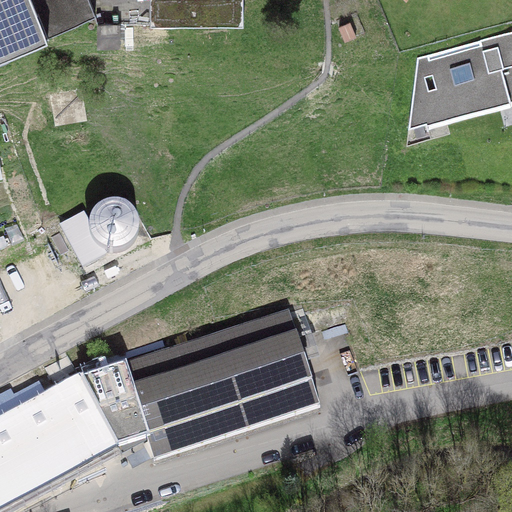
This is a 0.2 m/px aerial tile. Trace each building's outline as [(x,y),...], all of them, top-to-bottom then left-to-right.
[(0,0),(0,51),(95,13),(89,0),(0,0)] [(149,0),(150,23),(243,22),(242,0),(149,0)] [(338,27),(344,41),(355,36),(350,22),(338,27)] [(97,44),(120,43),(119,23),(97,23),(97,44)] [(511,30),(417,57),(408,127),(511,98),(511,30)] [(137,220),(130,210),(119,204),(107,204),(100,208),(94,213),(89,225),(83,213),(60,226),(83,268),(105,255),(103,251),(111,254),(120,253),(127,250),(133,244),(137,236),(139,228),(137,220)] [(55,389),(0,418),(0,511),(46,487),(52,467),(72,473),(116,449),(116,448),(147,438),(154,460),(319,407),(288,312),(80,379),(66,356),(44,368),(55,389)]
